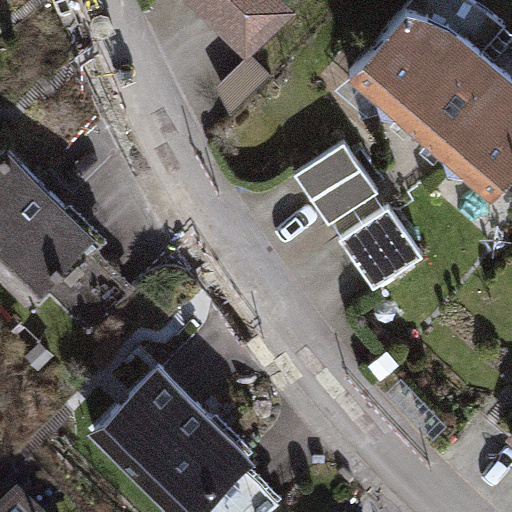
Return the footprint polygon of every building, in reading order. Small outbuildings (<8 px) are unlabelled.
[(295,0),(203,0),(253,50),(299,4),(295,0)] [(420,2),(368,59),(425,110),(458,139),(505,181),(511,173),(511,49),(476,18),(444,5),(420,2)] [(220,88),(239,107),(277,69),(258,50),(220,88)] [(355,140),(307,174),(340,220),(388,187),(355,140)] [(16,150),(0,166),(0,274),(34,307),(104,236),(16,150)] [(402,203),(353,237),(386,286),(436,251),(402,203)] [(172,369),(102,439),(175,511),(200,511),(258,454),(172,369)]
